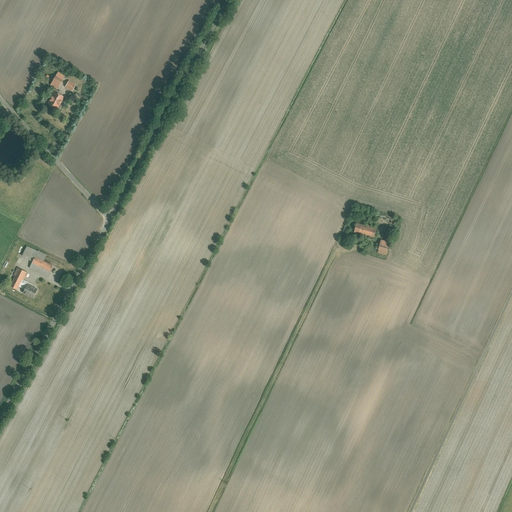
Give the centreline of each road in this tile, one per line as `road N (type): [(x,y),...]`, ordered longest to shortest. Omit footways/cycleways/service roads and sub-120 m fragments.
road 1 (unclassified): [(229,0),(110,221)]
road 2 (unclassified): [(110,221),(0,420)]
road 3 (unclassified): [(110,221),(0,97)]
